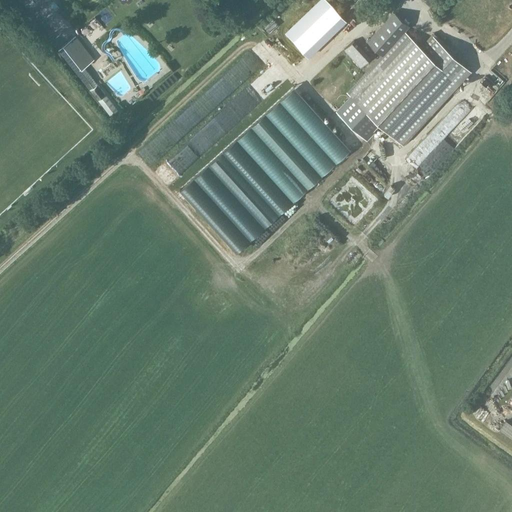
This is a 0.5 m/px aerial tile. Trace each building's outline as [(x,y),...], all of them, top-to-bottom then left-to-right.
[(318,0),(285,33),(308,57),(346,20),(326,0),(318,0)] [(360,15),(369,0),(355,0),(350,9),(360,15)] [(393,12),(368,40),(382,53),(383,55),(405,31),(409,27),(393,12)] [(351,96),(337,111),(366,137),(379,122),(403,145),(471,71),(455,56),(456,53),(434,33),(421,46),(405,31),(383,55),(382,53),(346,92),(351,96)] [(76,36),(59,50),(113,119),(120,113),(88,72),(84,67),(88,64),(81,55),(87,50),(76,36)] [(370,58),(354,40),(344,50),(360,68),(370,58)] [(349,78),(355,73),(352,69),(346,74),(349,78)] [(350,149),(294,87),(179,189),(236,252),(350,149)] [(493,88),(487,99),(493,102),(498,91),(493,88)] [(464,92),(408,153),(416,161),(472,100),(464,92)] [(412,174),(406,181),(414,188),(420,181),(412,174)] [(511,425),(506,421),(499,430),(511,439),(511,425)]
